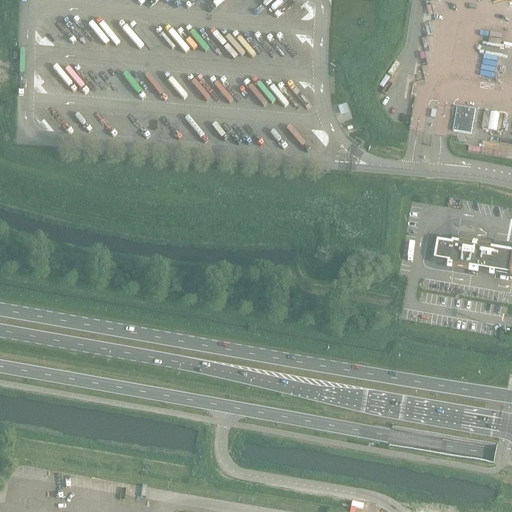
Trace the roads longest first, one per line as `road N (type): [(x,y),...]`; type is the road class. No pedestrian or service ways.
road 1 (primary): [(0,329),(511,426)]
road 2 (primary): [(511,397),(0,309)]
road 3 (unknown): [(225,423),(229,466),(383,498),(398,511)]
road 4 (unclassified): [(511,181),(379,165)]
